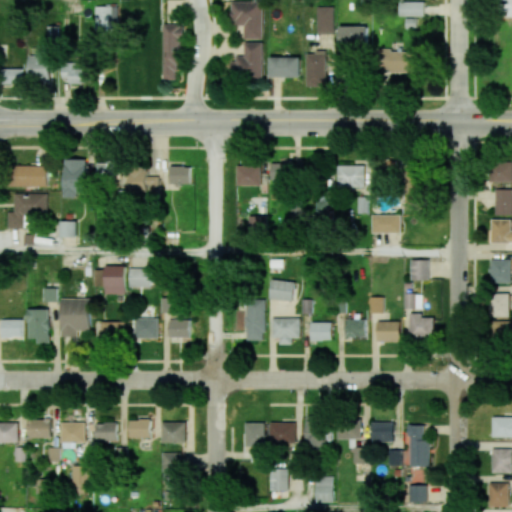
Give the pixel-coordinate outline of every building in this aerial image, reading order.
[(263,39),(263,1),(232,1),(232,25),(245,25),(244,38),(263,39)] [(424,16),(424,1),(400,1),(399,16),(424,16)] [(96,32),(116,32),(115,6),(95,7),(96,32)] [(318,6),(317,33),(334,34),(335,6),(318,6)] [(417,28),(417,18),(406,18),(406,28),(417,28)] [(163,25),(163,79),(180,79),(181,25),(163,25)] [(340,26),(340,47),(368,48),(368,26),(340,26)] [(263,42),(245,42),(244,55),(233,55),(233,78),(263,78),(263,42)] [(378,51),(378,73),(419,72),(419,50),(378,51)] [(307,54),(307,86),(327,86),(326,53),(307,54)] [(51,83),(51,55),(30,55),(29,83),(51,83)] [(270,77),(300,77),(301,57),(270,57),(270,77)] [(70,83),(90,83),(89,61),(63,62),(63,77),(69,77),(70,83)] [(23,68),(4,68),(4,84),(24,84),(23,68)] [(86,159),(64,159),(65,198),(78,197),(78,194),(86,194),(86,159)] [(97,161),(96,181),(121,182),(122,163),(97,161)] [(292,163),(272,162),(272,181),(292,181),(292,163)] [(492,181),(511,180),(511,162),(492,163),(492,181)] [(47,186),(47,165),(12,165),(12,186),(47,186)] [(238,185),(262,185),(261,165),(237,165),(238,185)] [(338,165),(338,187),(365,187),(365,165),(338,165)] [(191,184),(191,166),(171,166),(170,184),(191,184)] [(147,170),(129,170),(130,193),(160,192),(159,176),(147,176),(147,170)] [(511,189),(495,189),(495,215),(511,214),(511,189)] [(47,193),(14,194),(15,211),(7,212),(8,228),(23,228),(23,214),(48,213),(47,193)] [(328,200),(316,201),(316,219),(328,219),(328,200)] [(401,233),(401,214),(372,215),(372,233),(401,233)] [(249,232),(267,233),(267,216),(249,215),(249,232)] [(511,242),(511,230),(511,220),(492,219),(492,242),(511,242)] [(77,237),(76,221),(60,221),(60,237),(77,237)] [(412,280),(430,280),(430,259),(411,260),(412,280)] [(511,282),(511,259),(491,259),(492,283),(511,282)] [(125,293),(125,265),(103,266),(103,269),(94,269),(95,286),(104,286),(104,294),(125,293)] [(129,268),(129,287),(150,287),(150,268),(129,268)] [(270,298),(293,300),(295,281),(272,279),(270,298)] [(58,302),(58,288),(44,288),(44,302),(58,302)] [(405,308),(423,308),(423,294),(405,293),(405,308)] [(510,316),(510,294),(489,294),(489,316),(510,316)] [(370,312),(384,312),(385,296),(371,296),(370,312)] [(161,311),(175,312),(175,297),(162,297),(161,311)] [(78,337),(78,330),(91,330),(91,298),(62,298),(62,336),(78,337)] [(247,340),(265,340),(266,299),(247,299),(247,340)] [(49,308),(29,309),(30,338),(38,338),(38,344),(50,343),(49,308)] [(410,337),(435,338),(435,317),(423,317),(423,313),(411,312),(410,337)] [(158,338),(159,318),(135,317),(135,338),(158,338)] [(300,317),(273,318),(273,338),(280,337),(280,344),(292,344),(292,338),(301,337),(300,317)] [(23,319),(2,319),(2,337),(23,337),(23,319)] [(190,320),(169,319),(169,336),(190,337),(190,320)] [(367,319),(346,319),(345,336),(366,336),(367,319)] [(511,320),(494,321),(495,341),(511,340),(511,320)] [(125,322),(98,321),(98,338),(125,339),(125,322)] [(401,321),(378,321),(378,341),(402,340),(401,321)] [(311,322),(312,340),(333,340),(333,322),(311,322)] [(306,416),(307,448),(327,448),(325,415),(306,416)] [(361,439),(362,419),(338,418),(338,438),(361,439)] [(511,418),(492,418),(492,437),(511,437),(511,418)] [(52,437),(51,419),(28,419),(28,437),(52,437)] [(151,436),(151,419),(130,419),(130,437),(151,436)] [(0,441),(19,442),(19,422),(0,421),(0,441)] [(86,422),(62,422),(62,448),(77,448),(77,442),(86,442),(86,422)] [(97,440),(117,440),(117,422),(96,423),(97,440)] [(187,422),(162,422),(162,442),(187,442),(187,422)] [(265,446),(265,423),(245,422),(245,446),(265,446)] [(270,422),(270,443),(296,443),(296,422),(270,422)] [(395,422),(372,422),(372,441),(395,442),(395,422)] [(425,425),(410,425),(410,466),(430,466),(430,438),(425,438),(425,425)] [(354,463),(366,463),(367,447),(354,447),(354,463)] [(511,448),(492,449),(493,472),(511,471),(511,448)] [(402,449),(389,449),(389,465),(402,465),(402,449)] [(181,453),(163,452),(163,481),(181,481),(181,453)] [(89,493),(89,466),(73,466),(73,493),(89,493)] [(289,490),(288,469),(270,469),(271,491),(289,490)] [(333,475),(316,476),(316,502),(334,502),(333,475)] [(490,506),(510,506),(509,482),(490,483),(490,506)] [(409,501),(428,501),(427,484),(409,484),(409,501)]
